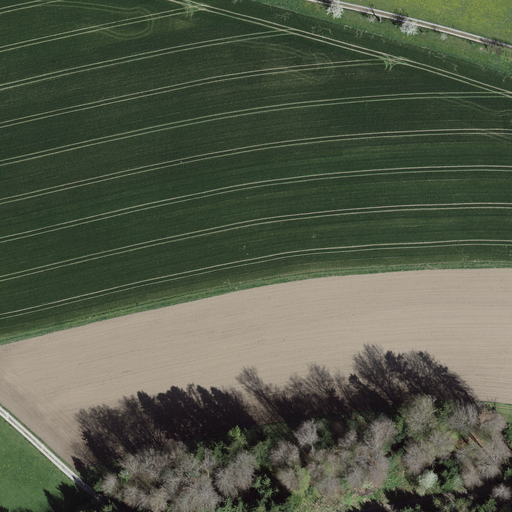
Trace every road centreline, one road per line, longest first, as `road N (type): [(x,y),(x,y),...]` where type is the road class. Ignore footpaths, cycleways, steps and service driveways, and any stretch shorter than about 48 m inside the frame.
road 1 (track): [(511,48),(320,0)]
road 2 (track): [(0,411),(123,511)]
road 3 (track): [(364,511),(511,489)]
